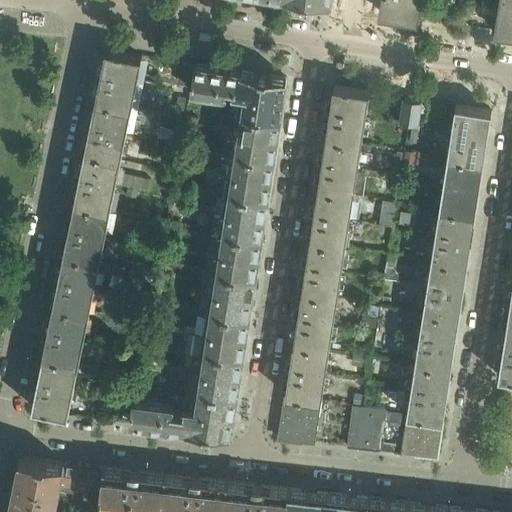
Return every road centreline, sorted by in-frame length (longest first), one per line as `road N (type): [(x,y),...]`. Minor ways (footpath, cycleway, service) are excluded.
road 1 (residential): [(0,418),(84,0)]
road 2 (residential): [(316,42),(250,453)]
road 3 (residential): [(460,478),(511,144)]
road 4 (residential): [(250,453),(0,429)]
road 5 (residential): [(316,42),(84,0)]
road 6 (residential): [(460,478),(250,453)]
road 7 (residential): [(511,70),(348,45)]
